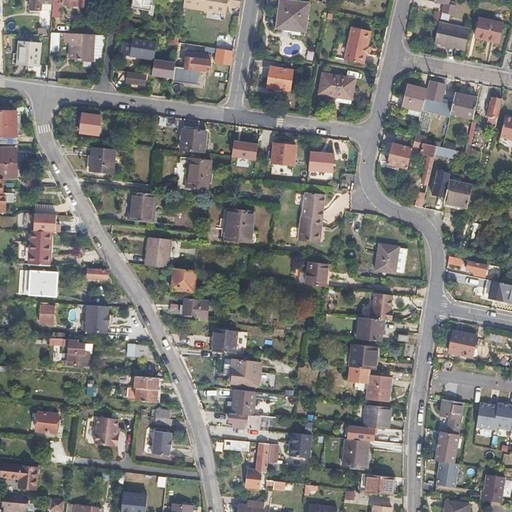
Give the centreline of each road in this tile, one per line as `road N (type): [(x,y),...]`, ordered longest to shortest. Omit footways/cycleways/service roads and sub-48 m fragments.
road 1 (residential): [(45,90),(47,143),(187,393),(215,511)]
road 2 (residential): [(415,511),(433,306)]
road 3 (residential): [(433,306),(437,246),(420,221),(369,187),(373,136)]
road 4 (residential): [(234,117),(45,90)]
road 5 (residential): [(373,136),(234,117)]
road 6 (residential): [(392,56),(511,79)]
